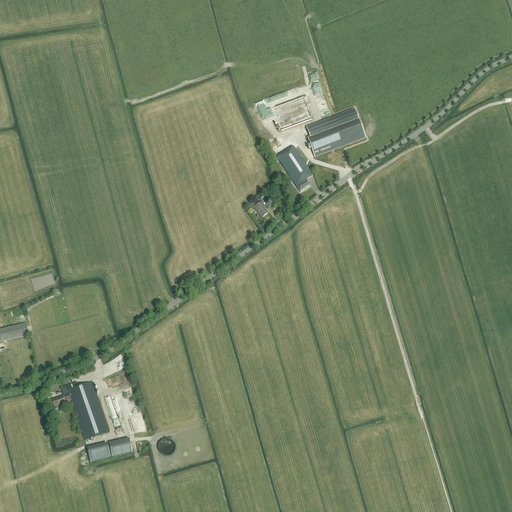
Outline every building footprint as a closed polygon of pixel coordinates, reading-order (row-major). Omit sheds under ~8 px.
[(275,118),(280,132),(312,121),(303,97),(262,111),(266,122),(275,118)] [(358,120),(308,139),(314,157),(365,138),(358,120)] [(310,177),(293,152),(278,162),(291,181),(293,180),(297,186),(296,187),(300,192),(310,186),(306,180),(310,177)] [(261,218),(269,213),(261,203),(258,205),(255,202),(248,207),(250,210),(254,208),(261,218)] [(28,335),(26,323),(0,329),(0,340),(0,342),(28,335)] [(106,366),(110,375),(127,367),(123,359),(106,366)] [(54,410),(59,408),(67,405),(66,403),(71,401),(85,441),(109,433),(92,382),(67,391),(65,386),(61,388),(63,396),(51,401),(53,407),(54,407),(54,410)] [(124,398),(128,414),(138,411),(134,396),(124,398)] [(168,439),(166,439),(165,439),(163,439),(161,441),(160,442),(158,443),(158,445),(157,446),(157,448),(158,450),(158,452),(159,453),(160,454),(162,455),(163,456),(165,456),(167,457),(168,456),(170,456),(172,455),(173,454),(174,452),(175,451),(175,449),(175,448),(175,446),(175,444),(174,443),(173,441),(171,440),(170,439),(168,439)] [(89,463),(109,458),(106,443),(85,448),(89,463)]
